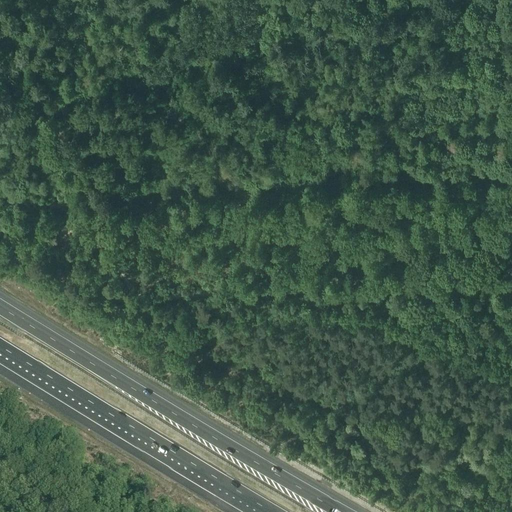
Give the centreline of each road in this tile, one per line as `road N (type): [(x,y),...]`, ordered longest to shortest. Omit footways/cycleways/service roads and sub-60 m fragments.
road 1 (track): [(89,202),(190,188),(511,173)]
road 2 (motorway): [(341,511),(0,307)]
road 3 (motorway): [(0,346),(272,511)]
